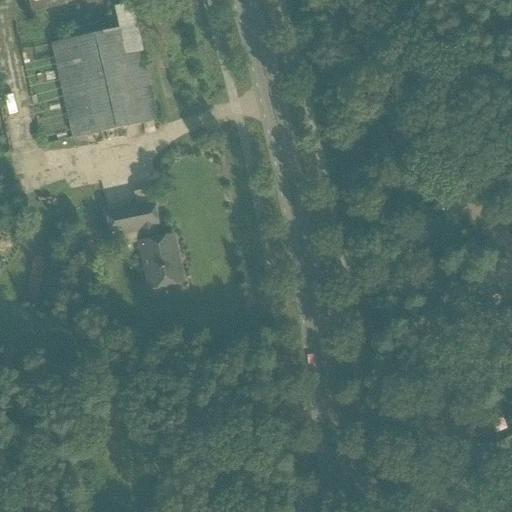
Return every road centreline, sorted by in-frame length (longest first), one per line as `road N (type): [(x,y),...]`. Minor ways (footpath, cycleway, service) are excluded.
road 1 (secondary): [(335,511),(309,284),(244,0)]
road 2 (track): [(314,320),(419,313),(511,276)]
